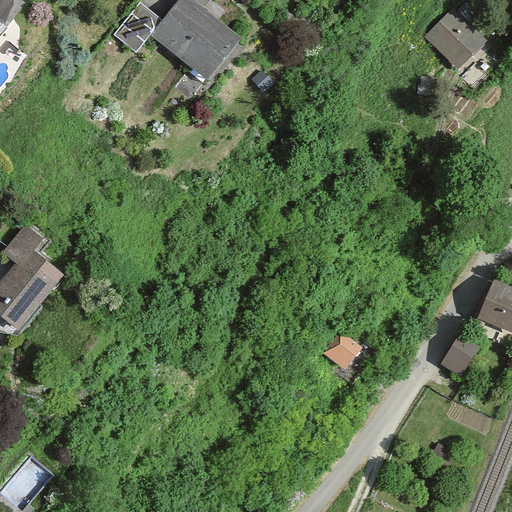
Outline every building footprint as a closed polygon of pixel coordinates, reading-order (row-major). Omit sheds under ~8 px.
[(132,0),(131,0),(105,32),(137,59),(152,41),(192,74),(227,33),(186,0),(163,0),(151,15),(132,0)] [(454,11),(425,40),(453,69),(482,40),(454,11)] [(29,256),(0,287),(0,313),(11,323),(53,278),(29,256)] [(511,288),(496,282),(481,318),(511,331),(511,288)] [(342,323),(317,353),(352,380),(376,350),(342,323)] [(436,363),(457,377),(475,350),(455,336),(436,363)]
